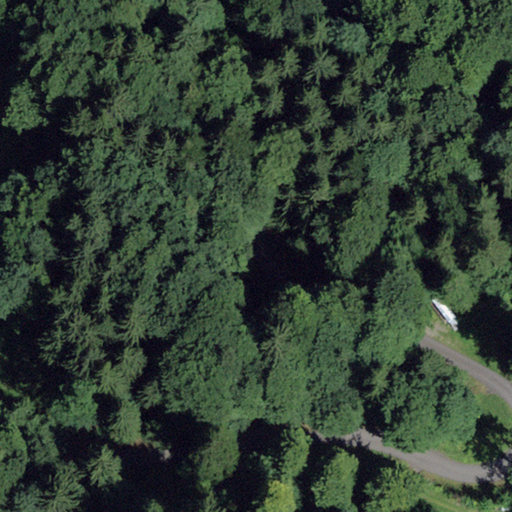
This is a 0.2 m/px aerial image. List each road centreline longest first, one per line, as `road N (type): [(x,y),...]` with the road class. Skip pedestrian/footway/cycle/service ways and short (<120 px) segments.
road 1 (unclassified): [(511,396),(268,250),(253,216),(239,66),(226,34),(197,0)]
road 2 (unclassified): [(0,425),(110,457),(327,434),(393,445),(456,469),(481,472),(511,458)]
road 3 (track): [(327,434),(460,511)]
